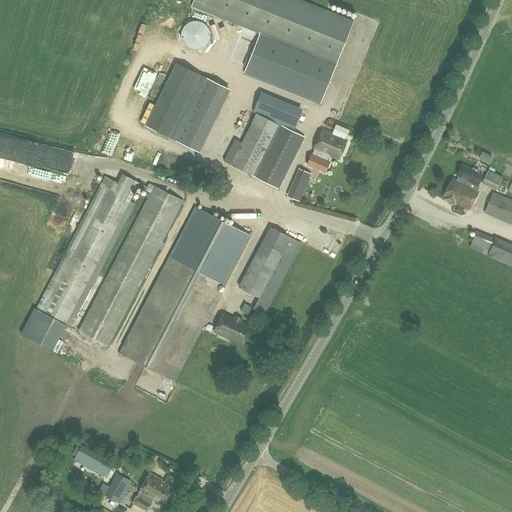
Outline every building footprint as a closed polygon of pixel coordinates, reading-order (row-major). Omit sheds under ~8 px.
[(300,0),(192,0),(191,5),(259,33),(245,67),(322,98),(353,21),(300,0)] [(176,41),(200,50),(210,25),(186,16),(176,41)] [(199,151),(229,89),(175,63),(145,125),(199,151)] [(260,114),(267,117),(295,129),(303,110),(299,108),(275,99),(268,96),(260,114)] [(256,112),(234,157),(230,164),(278,189),(304,136),(279,123),(278,124),(256,112)] [(329,155),(338,159),(346,139),(322,129),(314,149),(317,150),(315,155),(311,154),(307,165),(325,172),(330,162),(327,161),(329,155)] [(64,147),(58,163),(66,165),(71,149),(64,147)] [(488,162),(492,156),(482,151),(478,157),(488,162)] [(476,185),(482,175),(477,173),(478,170),(473,168),(472,170),(462,164),(456,175),(458,176),(456,180),(452,177),(442,197),(443,197),(442,199),(453,205),(454,202),(468,210),(478,191),(473,189),(475,185),(476,185)] [(297,177),(307,182),(311,174),(300,169),(297,177)] [(502,177),(488,170),(481,183),(496,190),(502,177)] [(183,201),(153,185),(77,331),(107,346),(183,201)] [(130,201),(106,188),(42,312),(65,324),(130,201)] [(483,213),(511,224),(511,199),(492,191),(483,213)] [(201,199),(171,256),(169,255),(118,352),(175,381),(208,318),(209,319),(229,280),(224,278),(227,272),(232,274),(259,224),(223,205),(206,196),(204,201),(201,199)] [(61,208),(64,201),(57,198),(49,221),(63,225),(68,210),(61,208)] [(238,286),(259,298),(268,303),(300,242),(269,226),(238,286)] [(511,243),(495,236),(487,256),(511,267),(511,243)] [(245,311),(248,305),(242,301),(238,307),(245,311)] [(223,313),(214,331),(217,332),(234,341),(242,345),(251,326),(223,313)] [(74,460),(105,477),(113,462),(83,445),(74,460)] [(132,480),(116,472),(116,473),(104,494),(119,503),(132,480)] [(168,475),(164,481),(149,473),(139,491),(163,505),(173,487),(173,486),(176,480),(168,475)]
